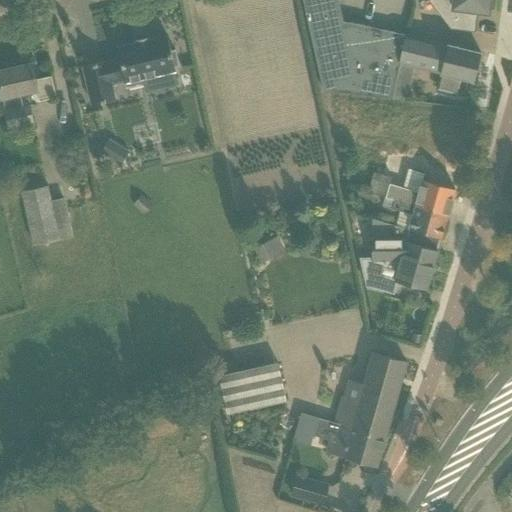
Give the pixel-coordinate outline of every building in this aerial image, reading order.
[(302,0),(323,91),(357,95),(392,99),(397,78),(400,64),(406,35),(405,35),(405,36),(351,23),(343,25),(337,0),(302,0)] [(488,10),(489,0),(427,0),(450,29),(476,32),(476,31),(474,31),(477,11),(486,12),(488,13),(488,10)] [(400,64),(397,78),(406,80),(412,77),(414,68),(441,74),(437,89),(457,94),(460,79),(473,82),(480,52),(447,44),(447,45),(406,35),(400,64)] [(106,61),(83,66),(92,105),(116,99),(113,82),(126,79),(127,82),(140,79),(142,84),(144,94),(179,86),(175,71),(174,67),(179,66),(175,50),(171,51),(167,36),(148,40),(148,37),(146,37),(147,40),(137,43),(137,39),(135,40),(136,43),(117,47),(120,59),(106,62),(106,61)] [(32,64),(30,64),(0,70),(0,89),(5,110),(3,110),(7,129),(34,122),(30,104),(22,106),(20,94),(36,90),(39,102),(56,98),(51,76),(35,80),(32,64)] [(376,174),(371,194),(385,198),(448,215),(455,190),(423,181),(420,193),(391,185),(393,178),(376,174)] [(48,185),(21,191),(33,245),(73,236),(64,197),(51,200),(48,185)] [(142,194),(133,205),(143,214),(152,204),(142,194)] [(385,198),(383,206),(405,213),(406,209),(414,211),(409,229),(439,238),(441,238),(448,215),(385,198)] [(372,236),(392,236),(392,221),(372,221),(372,236)] [(408,236),(373,237),(373,253),(373,263),(384,263),(401,262),(397,275),(395,281),(426,290),(432,270),(438,250),(436,250),(439,238),(409,229),(408,236)] [(253,249),(259,260),(268,256),(262,244),(253,249)] [(335,422),(334,424),(351,429),(385,438),(406,362),(372,353),(364,384),(359,401),(343,397),(342,397),(335,422)] [(285,401),(277,363),(218,375),(227,414),(285,401)] [(330,440),(327,452),(377,466),(385,438),(351,429),(334,424),(330,440)] [(291,495),(304,498),(323,504),(328,485),(296,476),(291,495)] [(21,511),(17,497),(0,501),(0,511),(21,511)]
